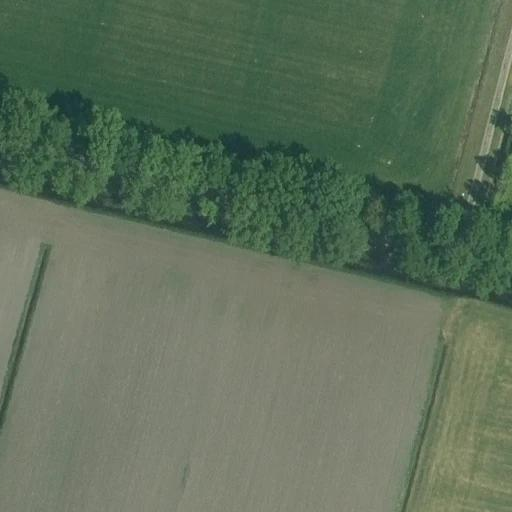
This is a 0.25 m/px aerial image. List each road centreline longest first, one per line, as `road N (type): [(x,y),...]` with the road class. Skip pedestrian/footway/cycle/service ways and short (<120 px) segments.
road 1 (unclassified): [(511,267),(0,147)]
road 2 (track): [(456,254),(511,41)]
